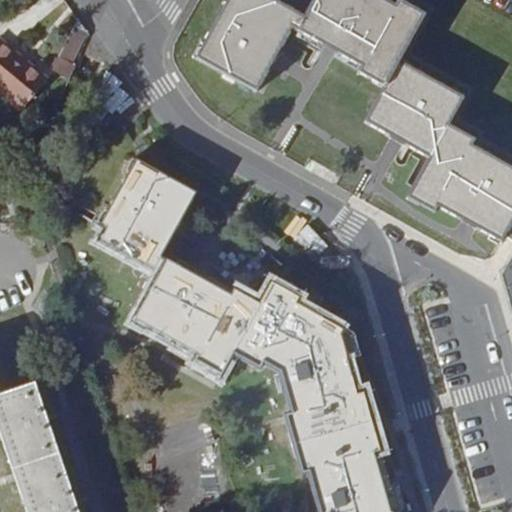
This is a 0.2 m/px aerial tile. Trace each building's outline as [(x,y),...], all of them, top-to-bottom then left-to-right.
[(438,206),(504,242),(506,239),(511,227),(511,172),(471,149),(474,143),(447,128),(463,101),(398,65),(424,18),(399,4),(396,10),(377,0),(318,0),(306,22),(265,0),(240,0),(240,1),(238,0),(231,0),(199,59),(257,91),(293,28),(364,68),(361,74),(387,89),(368,124),(433,159),(410,198),(435,212),(438,206)] [(53,73),(70,81),(89,38),(79,23),(53,73)] [(0,41),(0,93),(23,113),(47,82),(0,41)] [(195,196),(137,165),(104,226),(110,230),(103,243),(162,276),(137,322),(201,357),(197,363),(222,376),(233,355),(260,369),(264,363),(283,373),(295,416),(288,419),(304,475),(310,473),(320,511),(389,511),(383,488),(373,455),(378,453),(362,398),(356,399),(339,336),(341,333),(294,307),(297,301),(274,288),(262,309),(235,294),(232,300),(200,283),(159,260),(178,226),(195,196)] [(511,227),(506,239),(511,241),(511,254),(500,276),(511,317),(511,227)] [(46,292),(33,311),(49,323),(62,305),(46,292)] [(0,397),(0,429),(27,511),(78,511),(36,385),(0,397)]
